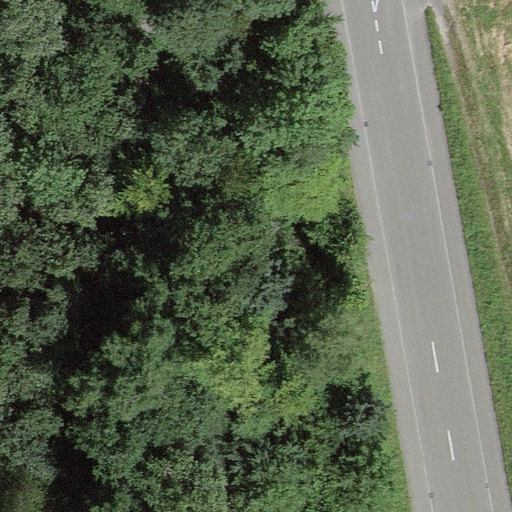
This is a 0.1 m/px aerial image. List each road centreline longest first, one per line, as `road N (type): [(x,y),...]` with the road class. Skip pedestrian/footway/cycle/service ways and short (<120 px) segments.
road 1 (track): [(61,511),(152,0)]
road 2 (residential): [(464,511),(374,0)]
